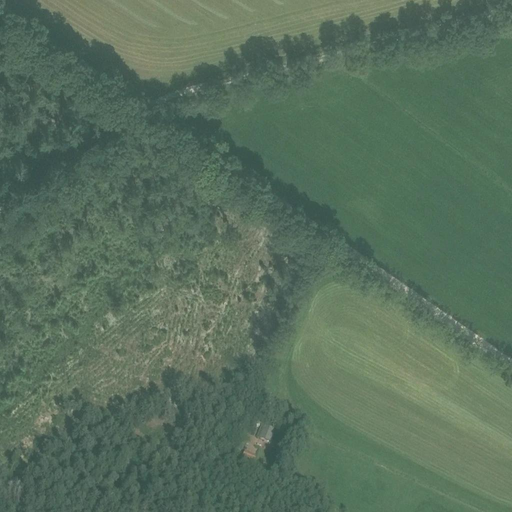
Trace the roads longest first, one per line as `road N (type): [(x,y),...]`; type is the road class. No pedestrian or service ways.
road 1 (track): [(511,370),(132,111)]
road 2 (track): [(132,111),(511,9)]
road 3 (track): [(0,204),(132,111)]
